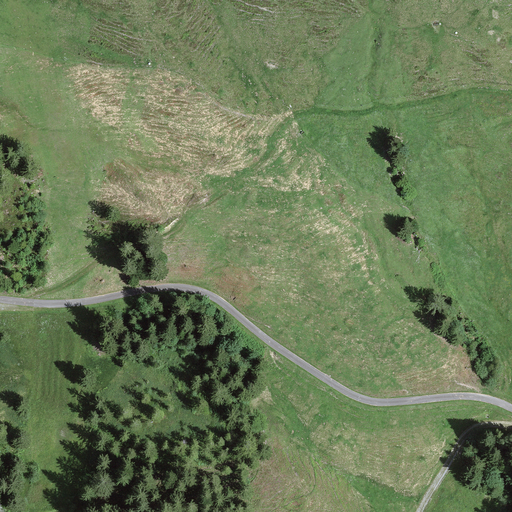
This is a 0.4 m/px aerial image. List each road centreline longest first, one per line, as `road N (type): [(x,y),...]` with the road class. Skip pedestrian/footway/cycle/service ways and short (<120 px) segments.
road 1 (track): [(511,408),(485,397),(370,401),(305,366),(213,296),(187,287),(75,302),(0,299)]
road 2 (track): [(418,511),(467,433),(511,428)]
